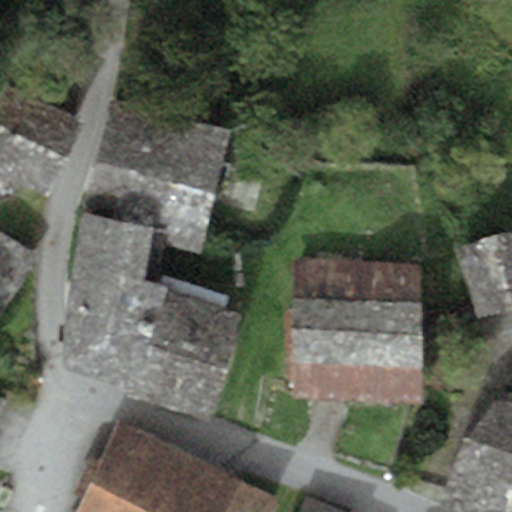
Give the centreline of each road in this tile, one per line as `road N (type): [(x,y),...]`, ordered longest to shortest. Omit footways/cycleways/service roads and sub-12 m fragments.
road 1 (residential): [(62,375),(446,511)]
road 2 (tertiary): [(62,375),(109,0)]
road 3 (tertiary): [(48,511),(62,375)]
